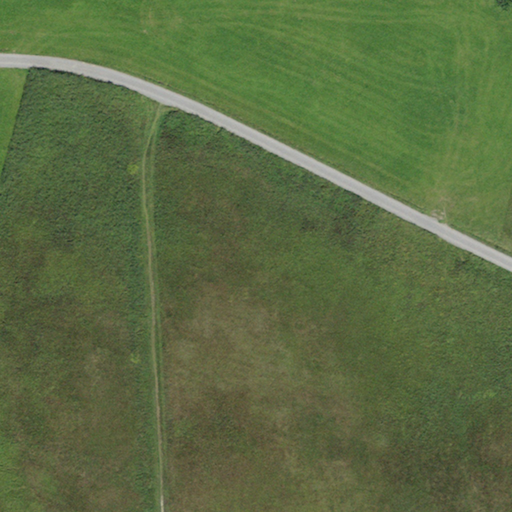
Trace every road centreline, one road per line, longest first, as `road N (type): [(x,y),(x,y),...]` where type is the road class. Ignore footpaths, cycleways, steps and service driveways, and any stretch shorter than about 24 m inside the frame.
road 1 (track): [(0,61),(50,62),(152,91),(511,262)]
road 2 (track): [(166,511),(144,167),(152,91)]
road 3 (track): [(431,223),(467,172),(511,81)]
